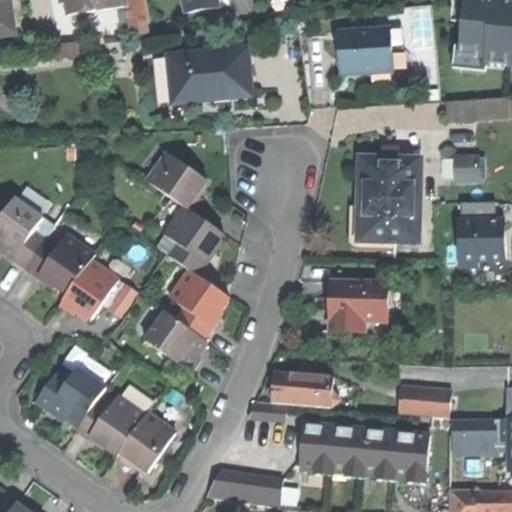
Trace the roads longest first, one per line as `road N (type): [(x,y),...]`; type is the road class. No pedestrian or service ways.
road 1 (residential): [(273,168),(286,208),(280,280),(235,404),(177,511)]
road 2 (residential): [(112,511),(0,432)]
